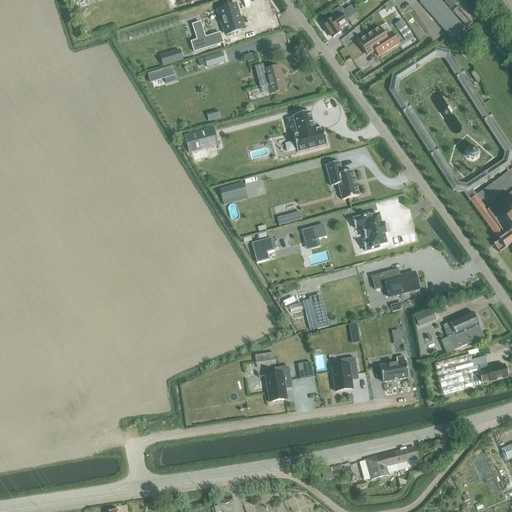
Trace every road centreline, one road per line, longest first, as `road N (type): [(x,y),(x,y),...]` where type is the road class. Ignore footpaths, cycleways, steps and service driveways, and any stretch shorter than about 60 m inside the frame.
road 1 (residential): [(511,311),(287,0)]
road 2 (tertiary): [(139,486),(316,457),(511,408)]
road 3 (residential): [(413,399),(133,444),(139,486)]
road 4 (tertiary): [(0,507),(139,486)]
